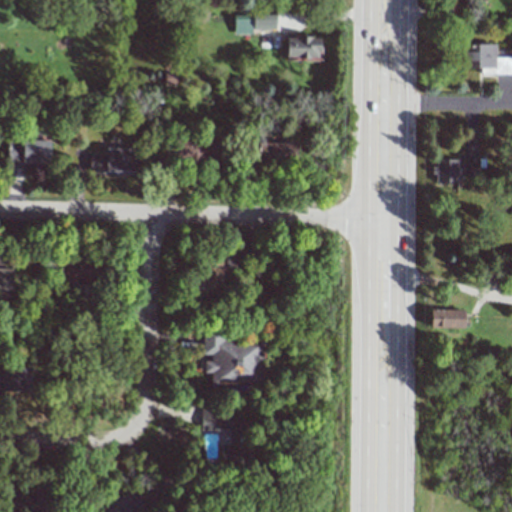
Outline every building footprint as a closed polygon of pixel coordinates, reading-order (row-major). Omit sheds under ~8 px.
[(251,29),(274,29),(274,12),(233,13),(233,34),(251,34),(251,29)] [(320,60),(320,37),(286,37),(285,60),(320,60)] [(495,44),(464,44),(464,68),(480,68),(480,74),(511,73),(511,57),(495,57),(495,44)] [(6,140),(6,168),(21,168),(21,163),(49,164),(49,141),(6,140)] [(174,164),(216,163),(215,141),(157,142),(158,159),(174,159),(174,164)] [(296,143),(257,143),(257,164),(296,165),(296,143)] [(134,172),(134,149),(105,148),(105,154),(89,154),(88,171),(134,172)] [(433,182),(457,182),(457,177),(478,177),(478,158),(460,158),(460,160),(434,160),(433,182)] [(59,283),(97,282),(96,258),(58,259),(59,283)] [(213,275),(222,275),(221,258),(190,259),(191,297),(213,297),(213,275)] [(0,289),(11,289),(12,269),(0,268),(0,289)] [(429,327),(463,328),(463,310),(429,309),(429,327)] [(209,383),(261,385),(262,340),(224,339),(225,331),(202,330),(201,355),(210,355),(209,361),(203,361),(203,373),(210,373),(209,383)] [(0,395),(30,395),(29,367),(0,367),(0,395)] [(219,465),(246,466),(247,415),(200,413),(200,429),(227,430),(227,444),(220,444),(219,465)] [(34,493),(10,494),(10,511),(48,511),(47,485),(34,486),(34,493)] [(96,504),(96,511),(143,511),(141,493),(111,496),(111,502),(96,504)]
